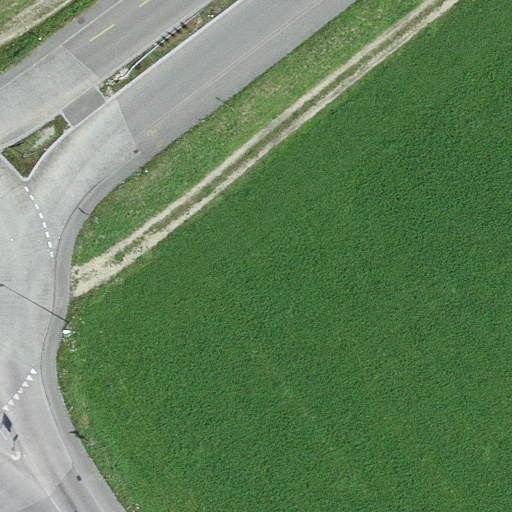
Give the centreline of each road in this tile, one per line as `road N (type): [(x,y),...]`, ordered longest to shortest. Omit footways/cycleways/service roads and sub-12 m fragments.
road 1 (track): [(449,0),(132,260),(16,289)]
road 2 (primary): [(0,167),(228,0)]
road 3 (primary): [(0,343),(16,289),(0,212)]
